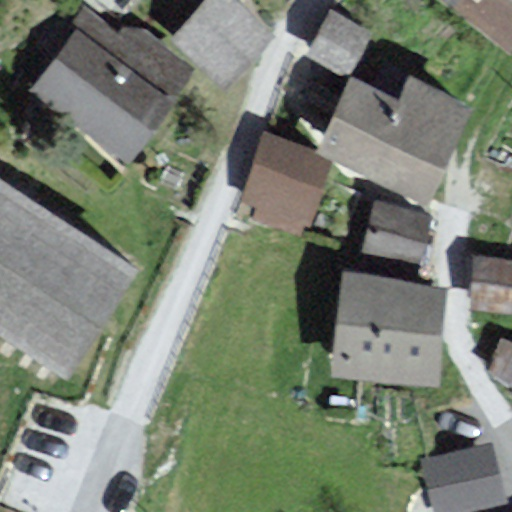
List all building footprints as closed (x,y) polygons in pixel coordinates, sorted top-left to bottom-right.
[(298,22),(267,0),(229,0),(202,37),(258,77),(298,22)] [(511,0),(475,0),(511,25),(511,0)] [(102,10),(55,94),(158,152),(205,68),(102,10)] [(384,30),(345,11),(323,57),(362,76),(384,30)] [(494,113),(385,58),(343,141),(453,195),(494,113)] [(351,163),(280,141),(256,220),(327,241),(351,163)] [(0,308),(71,342),(127,221),(0,162),(0,308)] [(446,218),(391,206),(381,253),(435,266),(446,218)] [(511,260),(483,258),(479,315),(511,317),(511,260)] [(462,286),(364,272),(351,366),(448,380),(462,286)] [(511,339),(510,339),(495,378),(511,383),(511,339)] [(500,497),(489,448),(428,461),(439,510),(500,497)]
